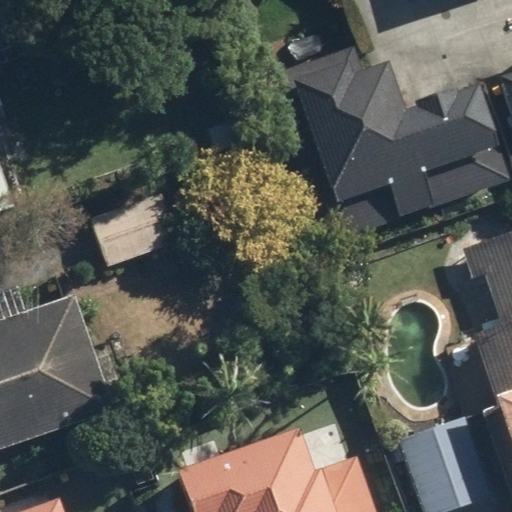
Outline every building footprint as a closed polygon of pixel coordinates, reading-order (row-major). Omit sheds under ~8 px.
[(324,250),(493,188),(460,99),(398,122),(379,70),(339,84),(334,69),(266,93),(324,250)] [(511,75),(482,86),(505,151),(511,148),(511,75)] [(183,243),(165,192),(79,221),(97,273),(183,243)] [(511,511),(511,223),(450,246),(483,336),(449,348),(508,511),(511,511)] [(0,447),(103,410),(63,299),(0,321),(0,447)] [(459,427),(388,449),(407,511),(460,511),(483,505),(459,427)]
